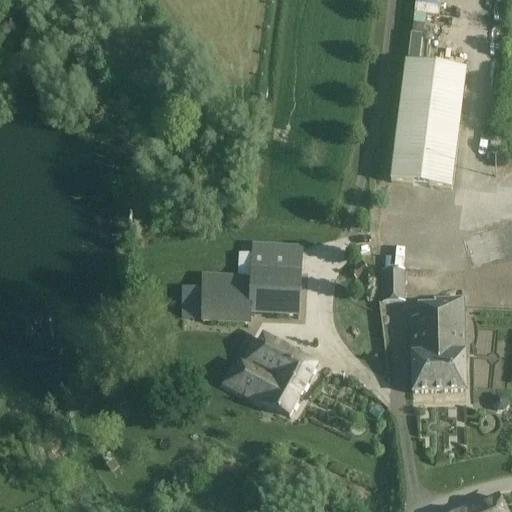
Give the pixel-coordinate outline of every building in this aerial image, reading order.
[(389,190),(448,195),(460,76),(400,70),(389,190)] [(477,263),(500,257),(497,246),(485,249),(480,231),(511,223),(511,213),(467,224),(477,263)] [(201,275),(201,288),(200,324),(250,327),(251,317),(299,319),(303,248),(252,246),(250,278),(201,275)] [(405,272),(381,273),(381,306),(405,305),(405,272)] [(417,306),(417,319),(412,319),(413,355),(411,355),(412,396),(466,395),(465,354),(464,354),(463,301),(434,302),(434,306),(417,306)] [(319,365),(264,337),(246,368),(253,372),(249,378),(237,372),(228,388),(293,421),(319,365)] [(502,511),(497,499),(465,511),(502,511)]
